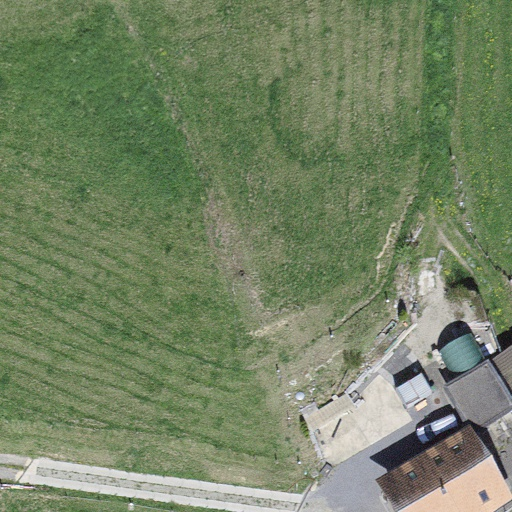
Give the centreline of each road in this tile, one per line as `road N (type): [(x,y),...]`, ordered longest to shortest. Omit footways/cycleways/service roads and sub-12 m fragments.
road 1 (track): [(345,511),(433,306),(440,0)]
road 2 (track): [(0,481),(319,511)]
